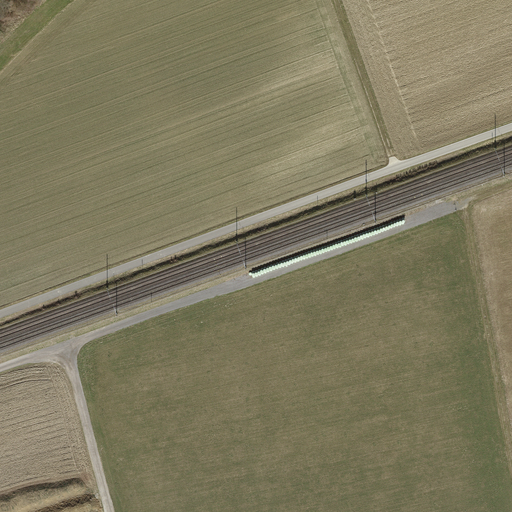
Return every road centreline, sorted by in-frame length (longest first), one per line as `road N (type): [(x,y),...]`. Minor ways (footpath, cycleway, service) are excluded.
road 1 (track): [(511,127),(0,313)]
road 2 (track): [(0,367),(463,200)]
road 3 (track): [(463,200),(511,453)]
road 4 (track): [(337,0),(395,167)]
road 5 (track): [(111,511),(64,344)]
